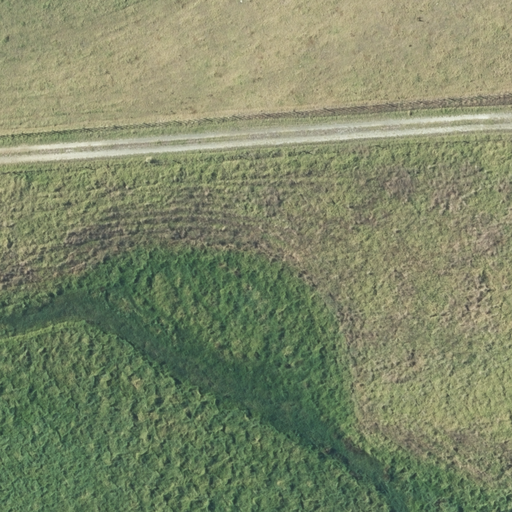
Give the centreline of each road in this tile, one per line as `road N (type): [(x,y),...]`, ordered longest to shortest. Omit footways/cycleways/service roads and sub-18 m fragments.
road 1 (track): [(511,31),(163,103),(0,112)]
road 2 (track): [(0,154),(511,120)]
